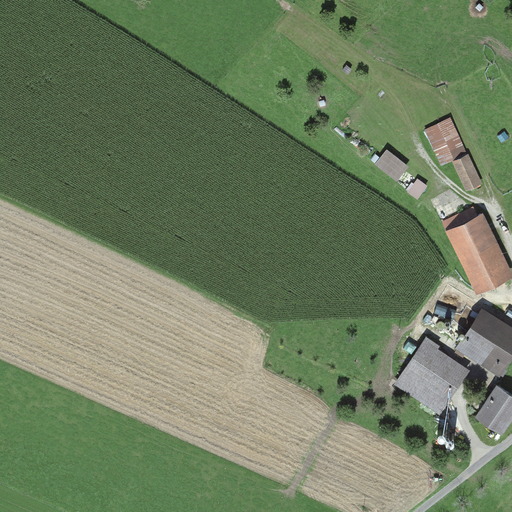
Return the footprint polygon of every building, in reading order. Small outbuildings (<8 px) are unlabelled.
[(452,115),(423,128),(439,164),(467,152),(452,115)] [(410,166),(386,148),(373,164),(397,182),(410,166)] [(457,160),(470,192),(484,186),(471,154),(457,160)] [(427,185),(416,178),(408,192),(419,198),(427,185)] [(511,275),(481,214),(446,232),(478,294),(511,276),(511,275)] [(511,326),(484,308),(458,348),(508,381),(511,375),(511,326)] [(474,371),(427,340),(397,384),(444,415),(474,371)] [(511,416),(511,388),(498,380),(475,414),(502,432),(511,416)]
